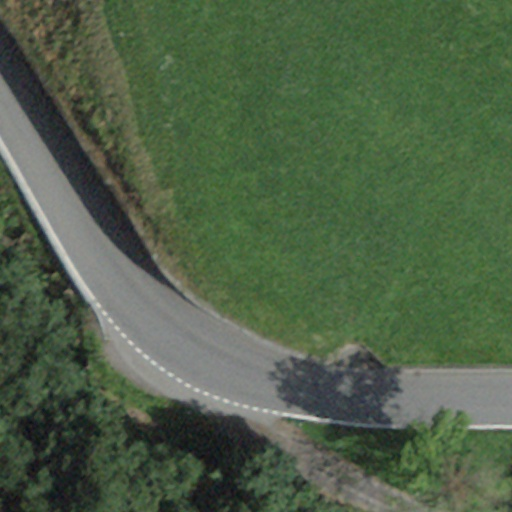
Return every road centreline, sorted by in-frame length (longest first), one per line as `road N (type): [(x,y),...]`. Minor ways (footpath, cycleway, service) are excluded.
road 1 (tertiary): [(0,74),(116,277),(163,330),(221,371),(349,396),(511,399)]
road 2 (track): [(221,371),(292,444),(401,511)]
